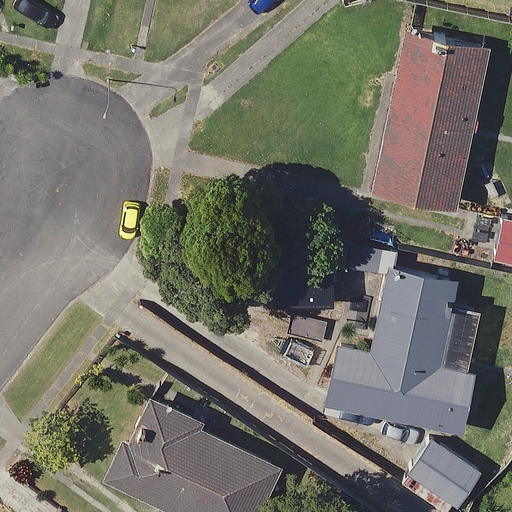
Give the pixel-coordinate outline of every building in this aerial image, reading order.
[(476,40),(393,22),(361,177),(444,194),(476,40)] [(511,212),(493,210),(488,248),(511,251),(511,212)] [(436,274),(378,262),(362,342),(328,335),(316,393),(450,421),(462,362),(456,361),(468,299),(432,292),(436,274)] [(243,511),(270,458),(135,392),(97,469),(186,511),(243,511)] [(471,463),(421,432),(401,464),(451,495),(471,463)]
